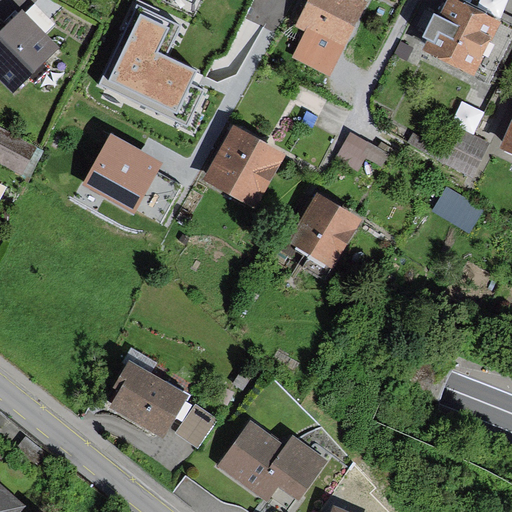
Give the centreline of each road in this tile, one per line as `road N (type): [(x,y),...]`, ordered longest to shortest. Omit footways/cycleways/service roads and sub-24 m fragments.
road 1 (trunk): [(511,413),(294,333),(0,266)]
road 2 (tertiary): [(0,380),(161,511)]
